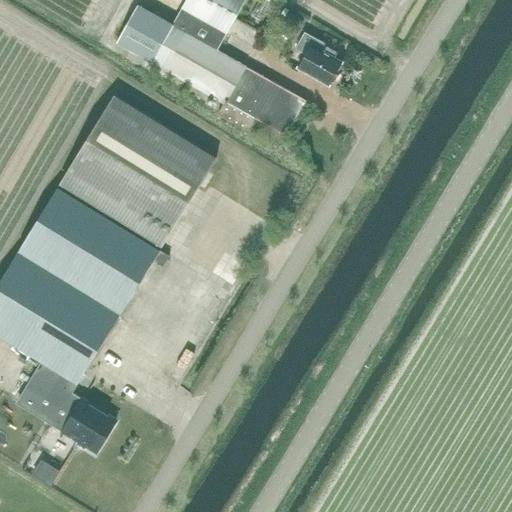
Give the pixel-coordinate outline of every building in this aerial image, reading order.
[(288,136),(307,101),(218,50),(246,0),(187,0),(174,25),(139,5),(117,45),(223,104),(219,114),(248,130),(255,118),(288,136)] [(344,62),(324,50),(327,44),(305,32),(296,49),(306,54),(298,70),(329,87),(333,82),(335,82),(338,77),(337,75),(344,62)] [(165,243),(215,161),(113,99),(63,181),(165,243)] [(161,250),(160,251),(54,186),(15,251),(18,253),(0,283),(0,337),(43,364),(20,403),(64,430),(63,431),(79,441),(76,446),(83,451),(87,445),(98,453),(117,422),(83,400),(82,400),(72,394),(77,386),(78,387),(121,316),(154,261),(164,268),(171,256),(161,250)] [(191,248),(199,231),(186,225),(179,242),(191,248)] [(0,368),(0,407),(16,377),(0,368)]
